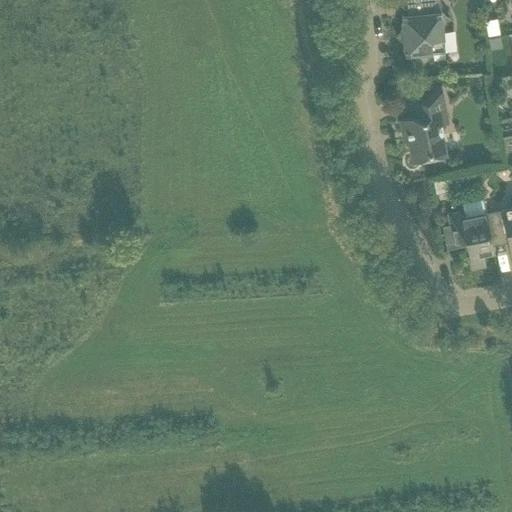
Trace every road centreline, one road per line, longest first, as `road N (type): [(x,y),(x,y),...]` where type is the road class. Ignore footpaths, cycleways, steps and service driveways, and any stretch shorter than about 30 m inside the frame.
road 1 (track): [(303,0),(345,226),(401,306),(424,322),(511,340)]
road 2 (residential): [(511,297),(449,309),(371,183),(360,91),(363,0)]
